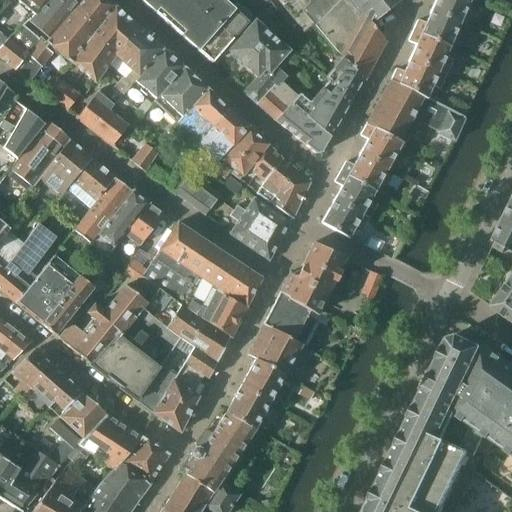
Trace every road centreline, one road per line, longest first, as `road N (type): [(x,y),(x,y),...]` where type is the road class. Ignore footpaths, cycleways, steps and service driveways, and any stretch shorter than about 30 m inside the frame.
road 1 (residential): [(273,276),(135,179),(0,68)]
road 2 (residential): [(122,0),(327,174)]
road 3 (residential): [(340,511),(448,299)]
road 4 (residential): [(180,452),(0,307)]
road 5 (residential): [(273,276),(180,452)]
road 6 (residential): [(415,0),(327,174)]
road 7 (residential): [(448,299),(301,223)]
road 8 (residential): [(448,299),(511,171)]
